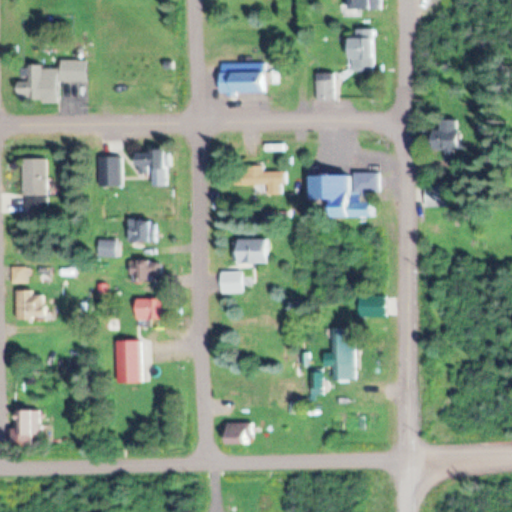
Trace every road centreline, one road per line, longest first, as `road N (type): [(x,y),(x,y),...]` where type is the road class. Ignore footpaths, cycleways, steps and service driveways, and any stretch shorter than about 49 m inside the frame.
road 1 (residential): [(212,462),(201,0)]
road 2 (residential): [(411,459),(406,0)]
road 3 (residential): [(0,468),(411,459)]
road 4 (residential): [(411,123),(0,123)]
road 5 (residential): [(5,468),(0,222)]
